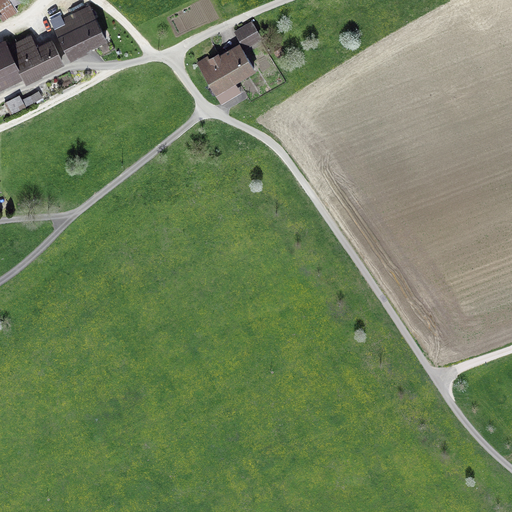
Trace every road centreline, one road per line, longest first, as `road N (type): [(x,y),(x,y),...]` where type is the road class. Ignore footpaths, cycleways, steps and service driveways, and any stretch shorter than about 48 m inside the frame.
road 1 (unclassified): [(285,0),(170,52),(206,109),(257,133),(292,165),(474,434),(511,469)]
road 2 (track): [(0,128),(116,65)]
